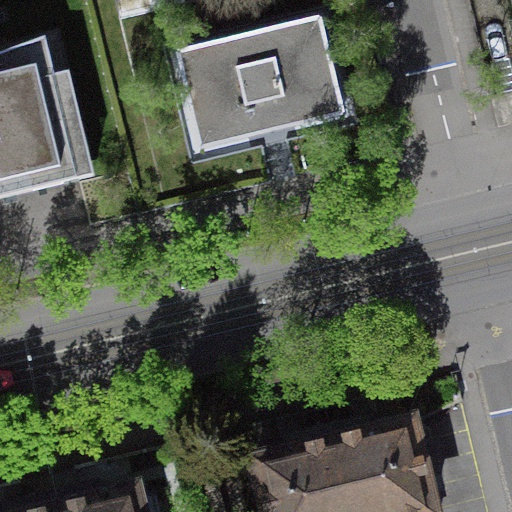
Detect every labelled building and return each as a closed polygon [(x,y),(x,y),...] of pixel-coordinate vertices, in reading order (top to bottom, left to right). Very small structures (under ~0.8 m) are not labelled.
[(176,52),(199,150),(272,133),(344,115),(320,17),(176,52)] [(0,198),(93,176),(76,103),(61,106),(45,38),(0,53),(0,198)] [(329,422),(350,511),(433,511),(434,511),(411,419),(364,431),(362,425),(361,418),(363,418),(362,414),(329,422)] [(350,511),(329,422),(297,430),(298,434),(300,433),(301,440),(303,446),(255,458),(268,511),(350,511)] [(158,511),(154,491),(135,496),(133,487),(86,499),(85,492),(83,486),(85,485),(85,482),(19,498),(19,501),(21,501),(24,511),(158,511)]
